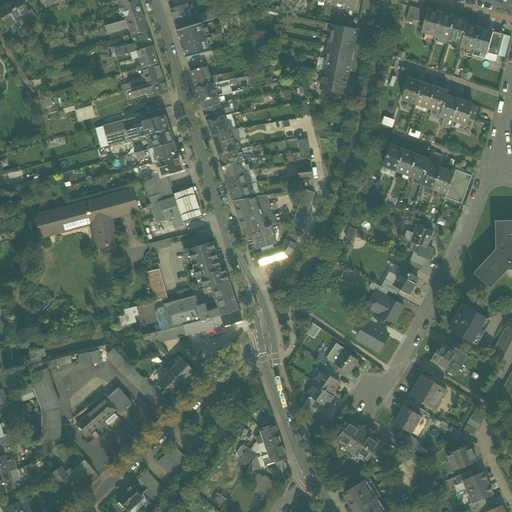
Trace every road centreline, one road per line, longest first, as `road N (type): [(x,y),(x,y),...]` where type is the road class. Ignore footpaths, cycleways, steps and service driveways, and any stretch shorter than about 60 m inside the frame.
road 1 (secondary): [(153,0),(267,339)]
road 2 (residential): [(492,161),(450,265),(369,405)]
road 3 (residential): [(75,511),(233,357),(267,339)]
road 4 (secondary): [(267,339),(311,478)]
